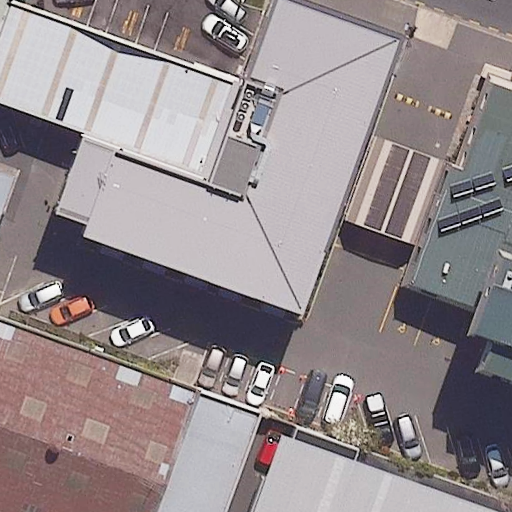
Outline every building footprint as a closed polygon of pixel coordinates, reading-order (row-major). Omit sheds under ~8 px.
[(0,0),(0,46),(16,0),(0,0)] [(46,0),(16,0),(0,46),(0,90),(216,168),(250,73),(46,0)] [(511,64),(509,64),(413,336),(511,371),(511,64)] [(435,155),(382,136),(351,224),(404,243),(435,155)] [(0,211),(15,170),(0,164),(0,211)] [(238,511),(274,411),(0,314),(0,511),(238,511)] [(511,511),(511,490),(281,409),(244,511),(511,511)]
